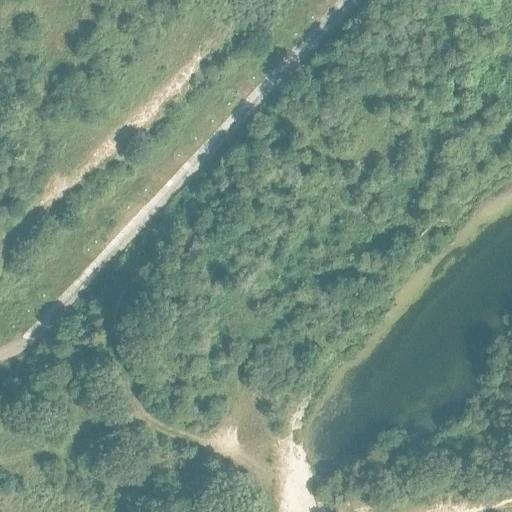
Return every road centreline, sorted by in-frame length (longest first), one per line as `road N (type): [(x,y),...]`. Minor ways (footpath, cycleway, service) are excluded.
road 1 (track): [(0,352),(76,293),(352,0)]
road 2 (track): [(150,420),(133,406),(109,341),(109,315),(140,224)]
